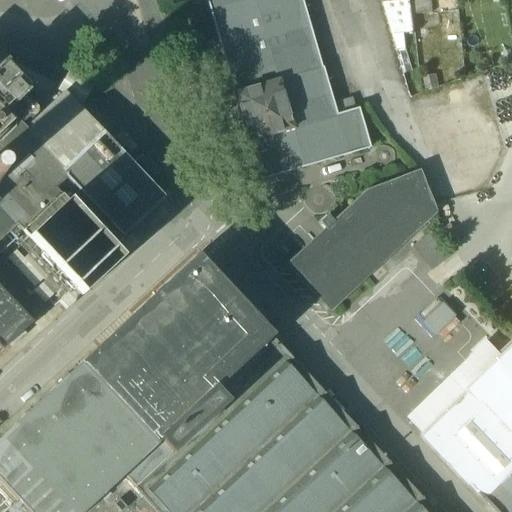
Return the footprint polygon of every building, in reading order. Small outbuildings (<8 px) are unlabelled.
[(337,117),(323,69),(322,70),(300,0),(205,0),(234,95),(232,96),(247,144),(248,143),(259,182),(370,149),(359,111),(337,117)] [(396,29),(391,30),(395,44),(400,44),(396,29)] [(0,115),(9,125),(15,120),(43,93),(11,59),(0,58),(0,115)] [(334,103),(337,112),(355,108),(353,98),(334,103)] [(0,353),(0,354),(31,325),(0,292),(0,251),(32,286),(26,292),(31,298),(37,292),(53,309),(74,290),(82,298),(121,262),(62,199),(25,233),(18,226),(67,181),(122,240),(163,201),(101,134),(62,171),(15,120),(9,125),(0,115),(0,353)] [(326,231),(288,266),(328,310),(432,215),(417,176),(365,194),(333,224),(326,217),(319,223),(326,231)] [(430,269),(445,260),(429,235),(414,244),(430,269)] [(441,304),(424,325),(436,335),(453,314),(441,304)] [(511,511),(511,349),(503,358),(490,345),(407,424),(490,511),(511,511)]
